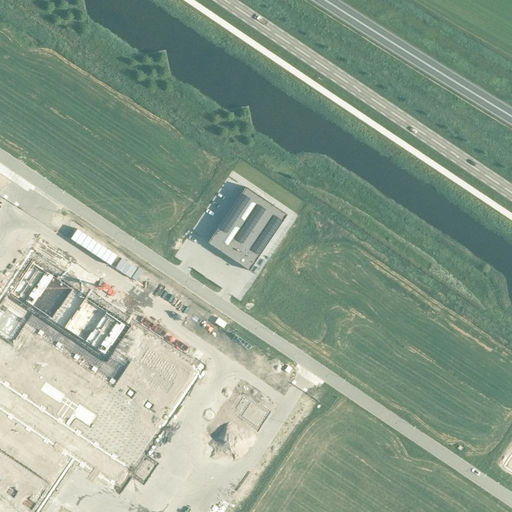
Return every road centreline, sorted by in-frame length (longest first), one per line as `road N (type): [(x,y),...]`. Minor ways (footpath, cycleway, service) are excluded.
road 1 (unclassified): [(0,156),(511,500)]
road 2 (secondary): [(511,193),(223,0)]
road 3 (trunk): [(511,116),(325,0)]
road 4 (unknown): [(0,365),(116,433)]
